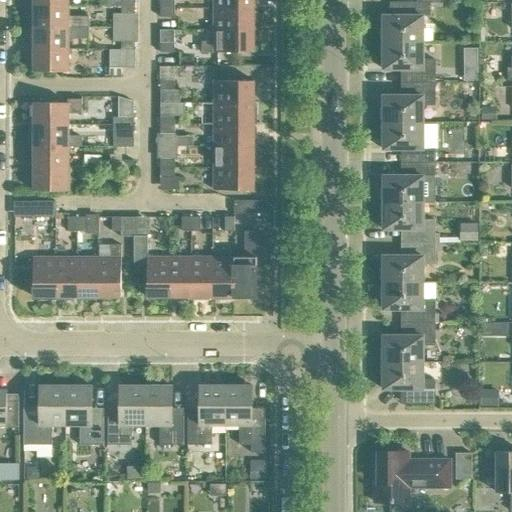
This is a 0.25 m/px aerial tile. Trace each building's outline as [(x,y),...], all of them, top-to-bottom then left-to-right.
[(160,0),(160,8),(174,8),(174,0),(160,0)] [(213,0),(214,8),(254,8),(254,0),(213,0)] [(383,16),(383,43),(423,43),(423,16),(430,16),(430,3),(421,3),(421,2),(405,3),(405,16),(383,16)] [(33,6),(33,28),(89,28),(89,16),(69,16),(69,6),(33,6)] [(174,8),(160,8),(160,18),(174,17),(174,8)] [(214,8),(213,30),(254,30),(254,22),(256,21),(256,12),(254,12),(254,8),(214,8)] [(33,28),(33,49),(69,49),(69,39),(89,39),(89,28),(33,28)] [(254,30),(213,30),(213,42),(201,42),(201,52),(254,52),(254,30)] [(160,43),(160,52),(174,52),(174,43),(160,43)] [(405,69),(405,83),(435,83),(435,60),(423,60),(423,43),(383,43),(383,69),(405,69)] [(69,49),(33,49),(33,71),(69,71),(69,49)] [(121,49),(121,50),(109,50),(109,75),(121,75),(121,68),(135,68),(135,50),(133,50),(133,49),(121,49)] [(464,70),(464,81),(477,81),(477,70),(464,70)] [(160,81),(160,90),(174,90),(174,81),(160,81)] [(214,81),(214,103),(254,103),(254,81),(214,81)] [(383,96),(383,123),(423,123),(423,105),(435,105),(435,83),(405,83),(405,96),(383,96)] [(33,103),(33,125),(69,125),(69,114),(82,114),(82,99),(67,99),(67,103),(33,103)] [(160,103),(160,125),(174,125),(174,116),(184,116),(184,103),(160,103)] [(214,103),(213,125),(254,125),(254,117),(256,116),(256,106),(254,106),(254,103),(214,103)] [(497,120),(496,107),(482,107),(482,120),(497,120)] [(405,149),(405,163),(435,163),(435,149),(423,149),(423,123),(383,123),(383,149),(405,149)] [(33,147),(68,147),(81,147),(81,137),(68,137),(69,125),(33,125),(33,147)] [(174,125),(160,125),(160,134),(174,134),(174,125)] [(213,125),(213,146),(254,146),(254,138),(256,137),(256,128),(254,128),(254,125),(213,125)] [(213,146),(213,168),(254,168),(254,160),(256,159),(256,149),(254,149),(254,146),(213,146)] [(33,147),(33,168),(68,168),(68,147),(33,147)] [(160,159),(160,168),(174,168),(174,159),(160,159)] [(405,176),(383,176),(383,203),(423,203),(435,203),(435,163),(405,163),(405,176)] [(68,168),(33,168),(33,190),(68,191),(68,168)] [(174,168),(160,168),(160,177),(174,177),(174,168)] [(254,168),(213,168),(213,190),(254,190),(254,168)] [(33,217),(55,217),(55,201),(33,201),(33,217)] [(234,201),(234,214),(259,214),(259,201),(234,201)] [(405,229),(405,243),(430,243),(435,243),(435,220),(423,220),(423,203),(383,203),(383,229),(405,229)] [(77,231),(77,217),(68,217),(68,231),(77,231)] [(86,217),(77,217),(77,231),(86,231),(86,217)] [(112,231),(121,231),(121,217),(112,217),(112,231)] [(191,231),(191,217),(182,217),(182,231),(191,231)] [(200,217),(191,217),(191,231),(200,231),(200,217)] [(225,231),(234,231),(234,217),(225,217),(225,231)] [(478,241),(478,223),(460,223),(460,241),(478,241)] [(246,257),(234,257),(234,297),(256,297),(256,265),(262,265),(262,233),(246,233),(246,257)] [(147,297),(169,297),(169,257),(147,257),(147,235),(133,236),(133,271),(147,271),(147,297)] [(383,256),(383,283),(423,283),(423,265),(435,265),(435,243),(430,243),(405,243),(405,256),(383,256)] [(110,257),(98,257),(99,297),(121,297),(121,245),(110,245),(110,257)] [(33,298),(55,298),(55,257),(33,257),(33,298)] [(55,257),(55,298),(64,298),(64,300),(74,300),(74,298),(77,298),(77,257),(55,257)] [(98,257),(77,257),(77,298),(85,298),(86,300),(95,300),(95,297),(99,297),(98,257)] [(169,257),(169,297),(178,297),(178,300),(188,300),(188,297),(191,297),(191,257),(169,257)] [(212,257),(191,257),(191,297),(199,297),(200,300),(209,300),(209,297),(213,297),(212,257)] [(234,257),(212,257),(213,297),(221,297),(221,300),(231,300),(231,297),(234,297),(234,257)] [(405,309),(405,323),(435,323),(435,300),(423,300),(423,283),(383,283),(383,309),(405,309)] [(383,336),(383,363),(423,363),(423,345),(435,345),(435,323),(405,323),(405,336),(383,336)] [(498,323),(498,336),(508,336),(508,323),(498,323)] [(423,363),(383,363),(383,389),(405,389),(405,404),(435,404),(435,380),(423,380),(423,363)] [(52,425),(66,425),(66,385),(40,385),(40,417),(28,417),(27,445),(52,445),(52,425)] [(66,385),(66,425),(79,425),(79,445),(103,445),(103,417),(91,417),(92,385),(66,385)] [(146,425),(145,385),(120,385),(120,417),(108,417),(108,445),(132,445),(132,425),(146,425)] [(171,385),(145,385),(146,425),(159,425),(159,445),(184,445),(184,417),(172,417),(171,385)] [(212,425),(225,425),(225,385),(199,385),(199,417),(187,417),(188,445),(212,445),(212,425)] [(225,385),(225,425),(239,425),(239,445),(251,445),(251,453),(265,453),(265,417),(251,417),(251,385),(225,385)] [(7,390),(0,389),(0,427),(18,427),(19,399),(7,399),(7,390)] [(481,390),(481,406),(495,406),(495,390),(481,390)] [(475,476),(475,449),(458,449),(458,476),(475,476)] [(511,451),(495,452),(495,492),(510,492),(510,511),(511,511),(511,451)] [(374,466),(374,502),(408,502),(408,488),(450,488),(450,460),(408,460),(408,452),(377,452),(377,466),(374,466)] [(267,479),(266,461),(250,461),(250,479),(267,479)] [(38,479),(38,467),(27,467),(27,479),(38,479)]
